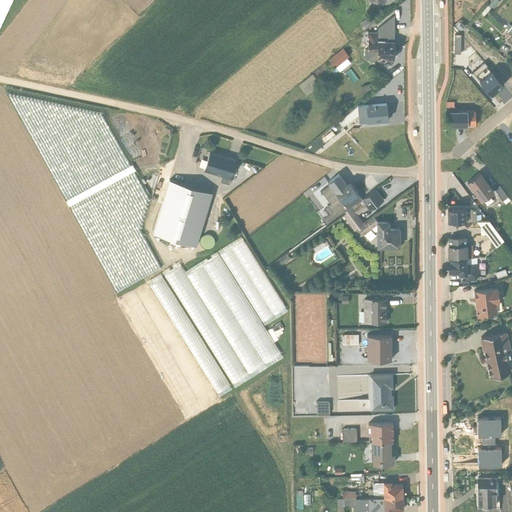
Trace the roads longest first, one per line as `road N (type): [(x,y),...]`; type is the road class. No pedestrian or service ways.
road 1 (unclassified): [(0,78),(188,121),(317,161),(428,175)]
road 2 (primary): [(428,175),(431,511)]
road 3 (primary): [(426,0),(428,175)]
